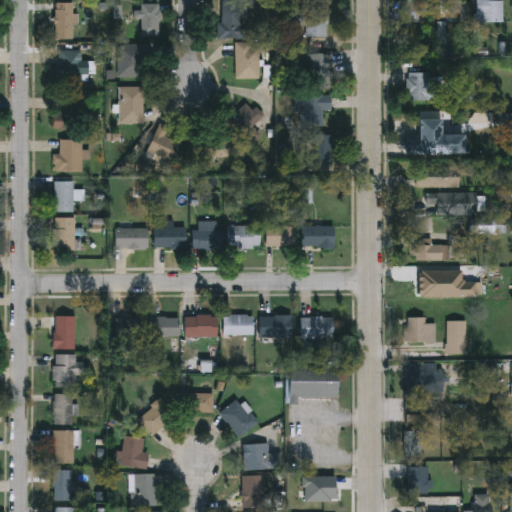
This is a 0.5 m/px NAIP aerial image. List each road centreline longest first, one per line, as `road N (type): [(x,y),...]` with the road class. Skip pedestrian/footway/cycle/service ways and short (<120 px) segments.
road 1 (residential): [(21,0),(23,511)]
road 2 (tertiary): [(372,0),(372,511)]
road 3 (residential): [(372,282),(23,285)]
